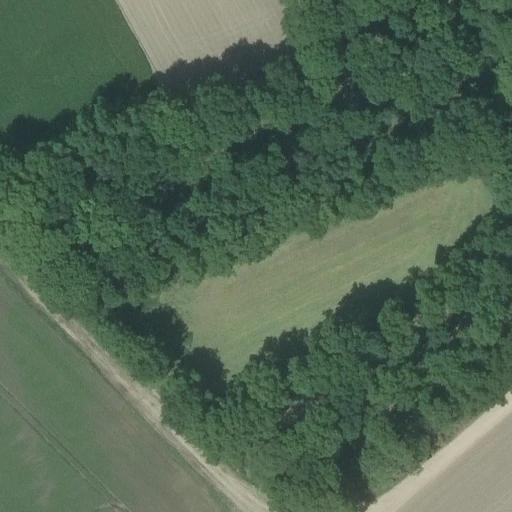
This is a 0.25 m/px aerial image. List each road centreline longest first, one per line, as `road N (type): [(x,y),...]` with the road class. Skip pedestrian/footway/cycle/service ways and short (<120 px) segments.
road 1 (track): [(265,511),(0,255)]
road 2 (track): [(511,396),(370,511)]
